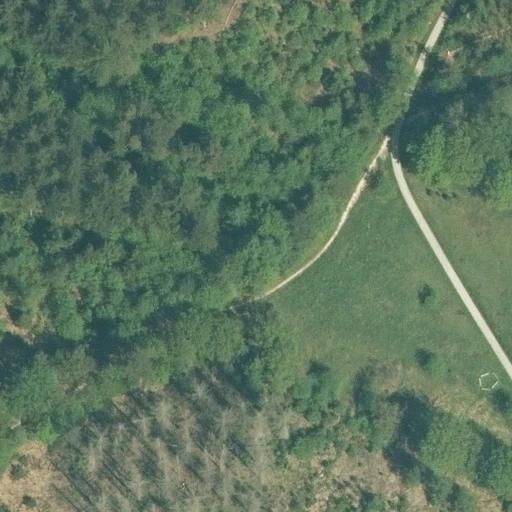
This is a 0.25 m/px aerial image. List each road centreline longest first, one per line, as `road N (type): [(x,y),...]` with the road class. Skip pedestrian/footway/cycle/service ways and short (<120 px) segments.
road 1 (track): [(0,434),(160,333),(258,297),(310,263),(395,133)]
road 2 (track): [(400,116),(511,170)]
